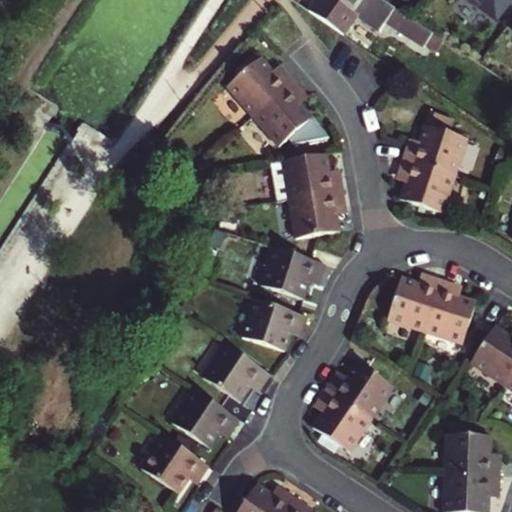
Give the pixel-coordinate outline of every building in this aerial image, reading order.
[(358,15),(336,0),(317,0),(308,12),(344,36),(358,15)] [(336,0),(358,15),(381,30),(385,23),(423,49),(425,47),(432,35),(380,0),(336,0)] [(468,0),(487,14),(490,10),(496,14),(505,2),(506,3),(508,0),(468,0)] [(490,10),(487,14),(493,19),(496,14),(490,10)] [(432,35),(425,47),(432,52),(440,41),(432,35)] [(261,58),(229,85),(255,116),(296,81),(288,71),(278,79),(273,73),(261,58)] [(278,79),(288,71),(282,65),(273,73),(278,79)] [(305,91),(296,81),(255,116),(281,147),(290,139),(295,144),(329,139),(313,119),(301,106),(295,99),(305,91)] [(310,98),(305,91),(295,99),(301,106),(310,98)] [(423,144),(420,152),(408,148),(404,161),(456,177),(468,139),(452,133),(456,123),(432,115),(423,144)] [(410,141),(408,148),(420,152),(423,144),(410,141)] [(329,175),(326,155),(284,162),(290,200),(344,192),(342,180),(330,182),(329,175)] [(444,215),(456,177),(404,161),(400,172),(412,176),(409,184),(404,201),(444,215)] [(398,180),(409,184),(412,176),(400,172),(398,180)] [(330,182),(342,180),(341,173),(329,175),(330,182)] [(339,234),(336,216),(335,208),(346,207),(344,192),(290,200),(296,241),(339,234)] [(335,208),(336,216),(348,214),(346,207),(335,208)] [(303,300),(308,283),(311,274),(322,278),(326,266),(272,248),(260,286),(303,300)] [(311,274),(308,283),(319,286),(322,278),(311,274)] [(424,274),(421,285),(428,287),(431,276),(424,274)] [(403,279),(389,321),(426,333),(443,280),(431,276),(428,287),(421,285),(403,279)] [(443,280),(426,333),(466,346),(479,304),(460,298),(453,295),(456,284),(443,280)] [(464,287),(456,284),(453,295),(460,298),(464,287)] [(256,300),(243,340),(284,353),(290,335),(292,327),(304,331),(309,317),(256,300)] [(304,331),(292,327),(290,335),(301,339),(304,331)] [(471,364),(504,387),(511,374),(511,338),(495,327),(471,364)] [(273,377),(226,346),(203,380),(239,405),(250,389),(255,382),(265,388),(273,377)] [(395,388),(359,363),(349,379),(345,385),(335,378),(326,390),(373,421),(395,388)] [(339,372),(335,378),(345,385),(349,379),(339,372)] [(250,389),(260,395),(265,388),(255,382),(250,389)] [(350,455),(373,421),(326,390),(319,401),(329,408),(324,415),(314,431),(350,455)] [(241,423),(195,392),(172,425),(208,450),(219,435),(224,428),(233,435),(241,423)] [(329,408),(319,401),(314,408),(324,415),(329,408)] [(219,435),(229,441),(233,435),(224,428),(219,435)] [(211,468),(164,437),(142,470),(178,495),(188,480),(193,472),(203,480),(211,468)] [(493,441),(449,440),(448,476),(502,477),(503,467),(493,467),(493,460),(493,441)] [(188,480),(198,487),(203,480),(193,472),(188,480)] [(502,477),(448,476),(447,511),(492,511),(492,496),(492,487),(502,487),(502,477)] [(274,497),(258,486),(239,511),(287,511),(296,499),(286,492),(280,501),(274,497)] [(502,487),(492,487),(492,496),(502,496),(502,487)] [(280,501),(286,492),(280,488),(274,497),(280,501)] [(296,499),(287,511),(303,511),(308,507),(296,499)]
